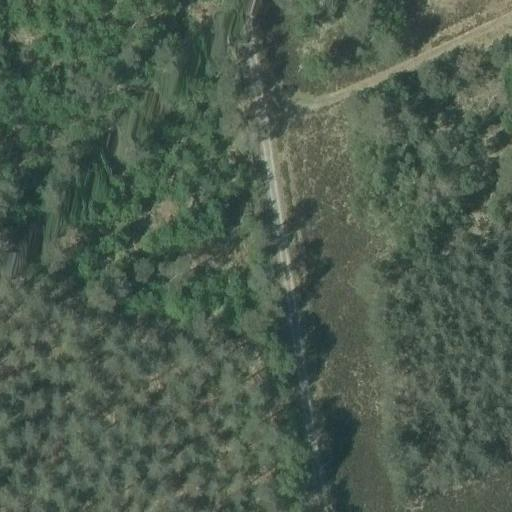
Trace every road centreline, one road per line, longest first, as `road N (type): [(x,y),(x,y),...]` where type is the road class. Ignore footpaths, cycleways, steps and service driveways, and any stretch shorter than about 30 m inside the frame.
road 1 (track): [(316,511),(234,0)]
road 2 (track): [(254,126),(511,6)]
